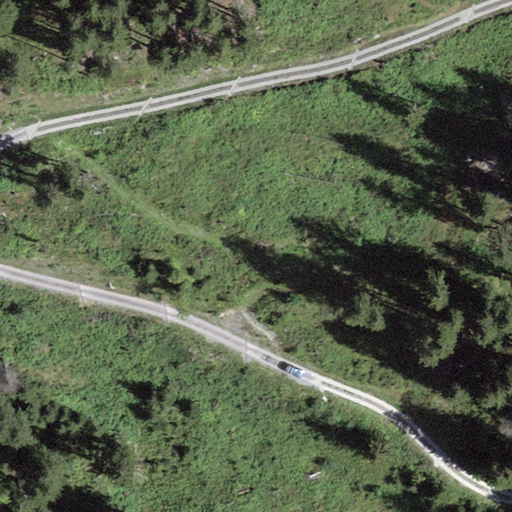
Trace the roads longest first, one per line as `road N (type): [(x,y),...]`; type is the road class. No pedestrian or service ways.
road 1 (track): [(511,498),(470,488),(411,432),(362,401),(136,301),(0,269)]
road 2 (track): [(0,142),(365,55),(486,4)]
